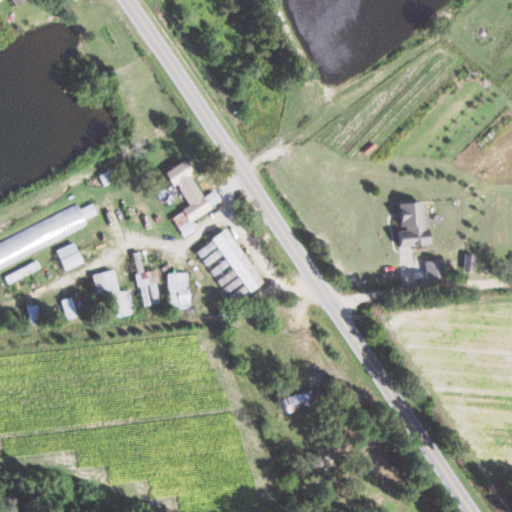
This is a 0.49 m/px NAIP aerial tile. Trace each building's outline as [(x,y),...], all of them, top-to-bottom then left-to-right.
[(182,237),(194,230),(188,220),(220,202),(213,191),(203,197),(182,161),(165,171),(186,207),(170,217),(182,237)] [(427,246),(425,210),(421,210),(420,202),(396,203),(397,230),(396,230),(397,247),(427,246)] [(0,264),(88,229),(84,219),(96,214),(91,203),(78,209),(78,208),(0,239),(0,264)] [(262,282),(222,229),(209,239),(249,292),(262,282)] [(246,290),(210,241),(195,252),(231,301),(246,290)] [(82,262),(73,242),(54,250),(63,270),(82,262)] [(157,281),(154,269),(132,275),(135,287),(157,281)] [(95,297),(105,295),(110,318),(132,314),(128,290),(117,292),(113,270),(91,274),(95,297)] [(166,274),(167,309),(188,308),(187,273),(166,274)] [(65,320),(77,316),(70,297),(59,301),(65,320)] [(313,404),(310,389),(279,396),(283,411),(313,404)]
